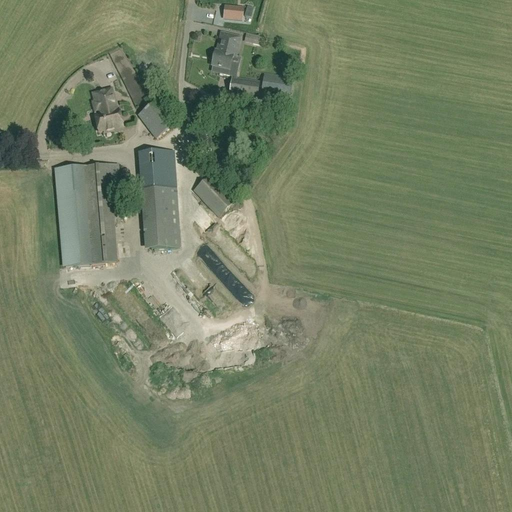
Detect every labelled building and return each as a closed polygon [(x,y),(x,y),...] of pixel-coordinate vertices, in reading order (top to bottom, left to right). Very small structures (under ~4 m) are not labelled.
[(243,10),(225,8),(224,20),(242,22),(243,10)] [(218,50),(236,55),(240,39),(221,35),(218,50)] [(236,55),(218,50),(217,53),(215,53),(214,55),(213,55),(212,56),(211,58),(210,60),(210,62),(211,65),(212,65),(212,67),(229,71),(233,72),(232,79),(237,80),(237,72),(239,66),(231,64),(233,58),(235,58),(236,55)] [(293,80),(264,75),(261,92),(290,96),(293,80)] [(260,84),(237,80),(232,79),(229,98),(257,103),(260,84)] [(98,113),(101,114),(102,118),(95,119),(96,121),(95,123),(96,128),(97,128),(99,134),(111,130),(112,132),(122,129),(118,112),(116,112),(111,92),(93,96),(95,104),(93,105),(96,114),(98,113)] [(176,126),(152,94),(144,100),(150,108),(138,118),(156,142),(176,126)] [(174,154),(143,156),(144,174),(146,174),(166,172),(167,181),(176,181),(174,154)] [(117,265),(113,221),(123,220),(120,183),(127,182),(126,172),(119,173),(118,166),(57,172),(66,269),(117,265)] [(211,176),(194,194),(219,220),(237,202),(211,176)] [(147,191),(151,251),(180,249),(176,189),(147,191)] [(188,320),(201,315),(197,301),(184,305),(188,320)]
